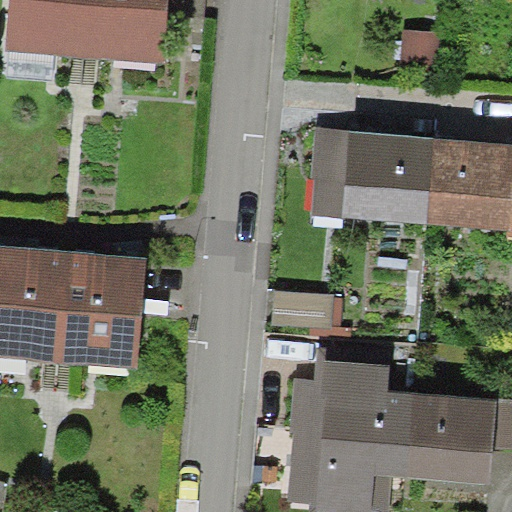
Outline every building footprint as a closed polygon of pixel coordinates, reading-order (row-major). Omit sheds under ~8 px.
[(11,0),(7,52),(164,65),(168,0),(11,0)] [(440,27),(401,26),(400,62),(439,63),(440,27)] [(428,221),(434,138),(319,130),(313,213),(428,221)] [(511,143),(434,138),(428,221),(511,227),(510,236),(511,235),(511,143)] [(142,260),(0,247),(0,354),(132,366),(142,260)] [(333,296),(276,292),(273,324),(331,328),(333,296)] [(405,477),(412,394),(385,393),(387,367),(317,362),(316,382),(297,380),(287,509),(324,511),(386,511),(389,476),(405,477)] [(511,401),(412,394),(405,477),(487,484),(490,447),(511,448),(511,401)]
